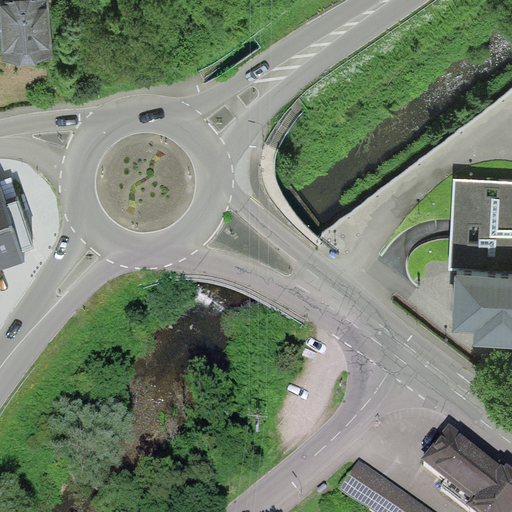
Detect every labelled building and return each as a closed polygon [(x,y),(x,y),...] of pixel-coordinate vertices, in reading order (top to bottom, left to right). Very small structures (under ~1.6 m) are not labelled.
[(48,2),(3,4),(5,48),(51,45),(48,2)] [(511,266),(511,175),(455,173),(450,264),(458,264),(511,266)] [(0,182),(0,259),(22,251),(17,237),(30,232),(16,194),(6,198),(0,182)] [(511,266),(458,264),(456,317),(475,318),(475,333),(511,334),(511,266)] [(511,511),(511,485),(451,438),(430,466),(481,505),(475,511),(511,511)] [(423,511),(358,465),(339,491),(368,511),(423,511)]
